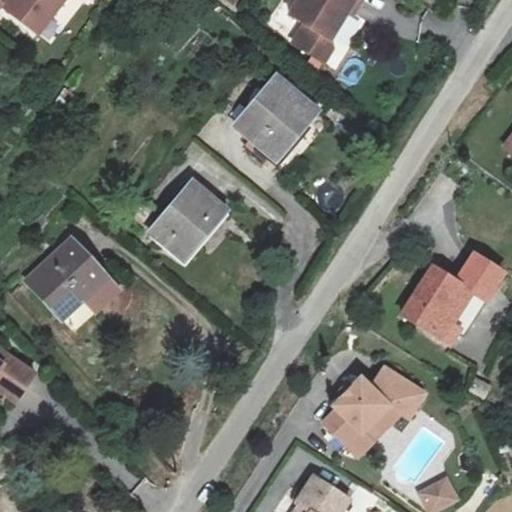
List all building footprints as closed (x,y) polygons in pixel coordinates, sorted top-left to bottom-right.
[(0,0),(0,6),(2,4),(37,32),(61,0),(0,0)] [(351,14),(359,0),(296,0),(288,14),(303,23),(291,42),(322,61),(331,47),(329,38),(346,11),(351,14)] [(199,61),(215,40),(200,29),(184,50),(199,61)] [(343,75),(355,82),(365,66),(353,59),(343,75)] [(238,122),(280,157),(317,113),(275,78),(238,122)] [(511,136),(502,149),(511,156),(511,136)] [(155,233),(185,257),(224,210),(194,185),(155,233)] [(25,281),(60,318),(83,297),(96,310),(119,289),(72,238),(25,281)] [(402,314),(449,344),(480,295),(487,300),(505,273),(474,254),(456,281),(432,266),(402,314)] [(34,371),(0,347),(0,387),(15,398),(34,371)] [(362,457),(378,441),(365,432),(391,402),(406,412),(413,417),(432,396),(391,369),(377,387),(363,376),(335,405),(342,412),(328,425),(362,457)] [(365,432),(378,441),(406,412),(391,402),(365,432)] [(339,511),(349,498),(314,476),(297,502),(305,507),(301,511),(339,511)] [(418,490),(427,511),(433,511),(457,502),(446,478),(418,490)]
